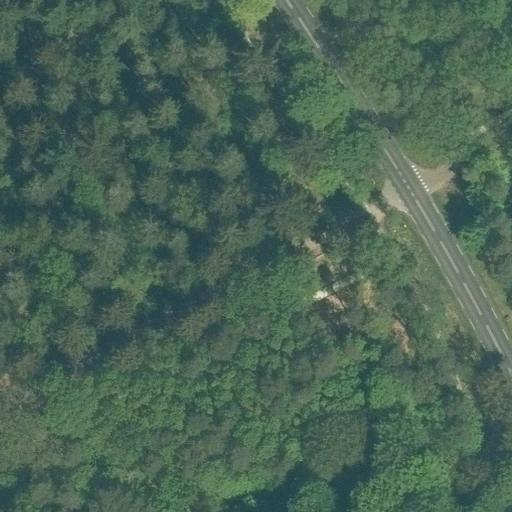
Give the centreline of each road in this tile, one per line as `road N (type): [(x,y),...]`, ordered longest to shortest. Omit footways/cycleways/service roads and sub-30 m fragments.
road 1 (track): [(364,217),(0,408)]
road 2 (primary): [(413,191),(284,0)]
road 3 (primary): [(511,384),(413,191)]
